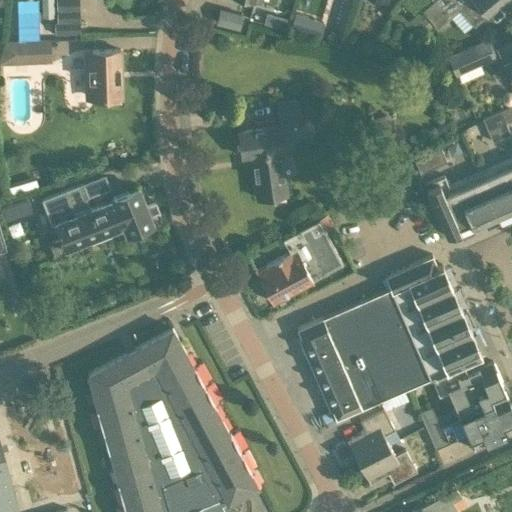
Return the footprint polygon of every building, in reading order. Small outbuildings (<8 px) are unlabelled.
[(53,0),(55,35),(79,34),(77,0),(53,0)] [(328,0),(327,24),(341,25),(342,0),(328,0)] [(434,0),(424,10),(439,27),(461,9),(474,25),(486,15),(503,0),(434,0)] [(215,22),(238,28),(242,13),(219,7),(215,22)] [(17,12),(17,22),(17,26),(38,25),(38,12),(17,12)] [(323,21),(295,12),(290,29),(318,38),(323,21)] [(285,18),(277,15),(275,25),(282,27),(285,18)] [(451,64),(456,75),(480,65),(496,58),(491,49),(491,48),(487,39),(447,55),(451,64)] [(5,40),(0,56),(0,62),(23,62),(22,40),(5,40)] [(503,60),(511,80),(511,40),(497,47),(501,56),(503,60)] [(491,49),(496,58),(501,56),(497,47),(491,49)] [(91,50),(93,97),(121,96),(120,49),(91,50)] [(480,65),(456,75),(459,82),(482,72),(480,65)] [(298,98),(275,101),(277,117),(286,116),(287,123),(301,121),(298,98)] [(511,104),(500,110),(505,121),(511,117),(511,104)] [(510,132),(505,121),(500,110),(482,118),(492,140),(510,132)] [(372,119),(377,135),(394,130),(389,113),(372,119)] [(251,162),(256,197),(286,192),(280,150),(283,150),(279,125),(238,131),(241,155),(250,154),(251,162)] [(440,144),(415,160),(420,173),(447,161),(440,144)] [(511,158),(448,186),(443,175),(437,177),(425,183),(427,188),(447,235),(454,232),(460,230),(458,226),(470,221),(471,224),(482,219),(483,220),(511,207),(511,158)] [(146,205),(138,186),(112,197),(112,198),(89,208),(85,197),(87,196),(82,182),(41,198),(51,224),(54,223),(60,237),(48,242),(55,259),(68,254),(65,247),(122,224),(126,233),(153,223),(150,215),(159,211),(155,201),(146,205)] [(4,205),(8,217),(33,209),(29,197),(4,205)] [(326,230),(332,227),(327,216),(320,219),(326,230)] [(279,297),(311,279),(342,263),(318,218),(282,238),(289,250),(263,264),(261,266),(254,269),(272,301),(279,297)] [(465,361),(481,354),(480,353),(472,333),(467,322),(462,310),(452,287),(442,265),(437,267),(431,254),(384,275),(389,286),(323,316),(322,316),(296,327),(336,417),(360,407),(362,406),(409,385),(427,377),(431,376),(446,369),(465,361)] [(172,325),(150,337),(85,372),(125,511),(223,511),(224,511),(223,508),(222,506),(258,485),(172,325)] [(455,376),(443,381),(446,386),(447,389),(455,407),(456,407),(459,414),(481,404),(491,400),(505,393),(503,387),(493,367),(490,360),(485,362),(476,366),(468,370),(455,376)] [(438,393),(447,389),(446,386),(443,381),(455,376),(468,370),(465,361),(446,369),(431,376),(438,393)] [(455,407),(436,416),(447,442),(467,433),(473,448),(486,442),(507,432),(511,430),(511,408),(508,399),(505,393),(491,400),(481,404),(459,414),(456,407),(455,407)] [(447,442),(436,416),(431,405),(418,411),(424,423),(435,447),(447,442)] [(352,450),(359,462),(390,446),(387,442),(383,433),(394,427),(382,406),(359,419),(364,429),(353,435),(349,437),(346,439),(348,442),(352,450)] [(0,511),(18,511),(0,446),(0,511)] [(390,446),(359,462),(368,479),(369,482),(373,480),(377,478),(388,472),(393,482),(416,470),(404,449),(394,454),(390,446)] [(419,506),(408,511),(447,511),(456,507),(447,492),(419,506)]
